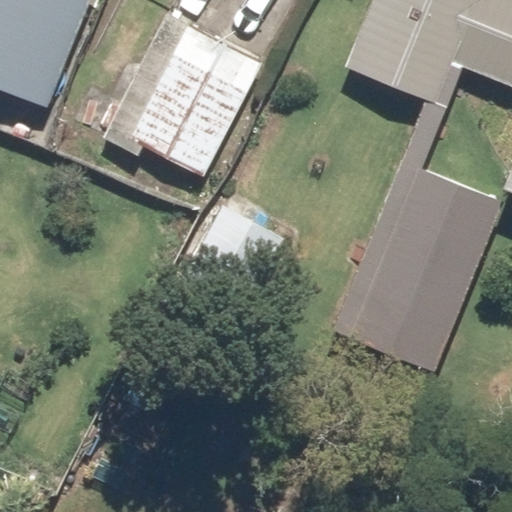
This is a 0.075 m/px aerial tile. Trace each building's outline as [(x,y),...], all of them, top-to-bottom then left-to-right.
[(89,0),(0,0),(0,76),(53,97),(89,0)] [(208,168),(264,52),(157,0),(124,0),(101,49),(136,66),(104,133),(139,150),(145,138),(208,168)] [(511,0),(379,0),(357,65),(443,95),(455,60),(511,79),(511,166),(506,184),(511,186),(511,0)] [(354,335),(438,369),(506,199),(422,166),(354,335)] [(239,310),(285,236),(228,201),(182,275),(239,310)]
